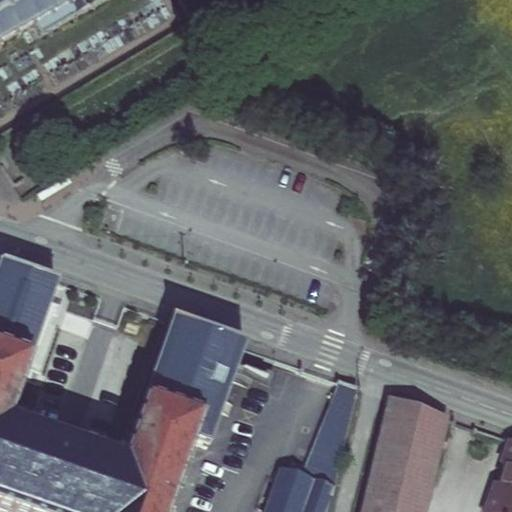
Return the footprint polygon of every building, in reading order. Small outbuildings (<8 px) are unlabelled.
[(0,0),(0,47),(16,39),(22,50),(114,0),(0,0)] [(62,275),(3,255),(0,264),(0,511),(168,511),(199,429),(212,433),(246,340),(178,308),(120,466),(10,428),(62,275)] [(310,485),(281,477),(268,511),(331,511),(359,393),(340,387),(310,485)] [(396,400),(369,511),(424,511),(448,412),(396,400)] [(511,511),(511,441),(511,442),(504,468),(508,469),(500,493),(497,492),(491,511),(511,511)]
